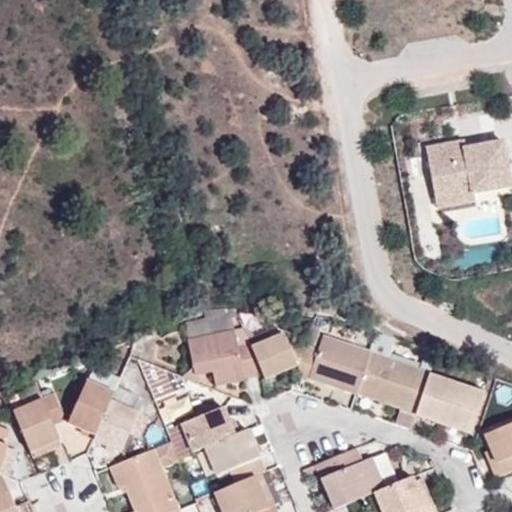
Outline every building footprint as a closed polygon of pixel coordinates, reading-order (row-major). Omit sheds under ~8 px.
[(471,189),(508,182),(500,137),(463,144),(453,146),(452,139),(424,144),(433,190),(470,183),(471,189)] [(462,137),(452,139),(453,146),(463,144),(462,137)] [(433,190),(435,202),(472,196),(471,189),(470,183),(433,190)] [(261,372),(251,347),(250,345),(238,347),(234,330),(187,340),(195,375),(213,372),(224,369),(227,384),(245,380),(244,375),(261,372)] [(299,364),(305,346),(287,340),(284,334),(251,347),(261,372),(264,378),(299,364)] [(370,352),(370,351),(322,335),(317,350),(305,346),(299,364),(295,376),(306,380),(307,378),(356,394),(370,352)] [(400,410),(416,416),(430,374),(430,372),(370,352),(356,394),(401,408),(400,410)] [(215,386),(227,384),(224,369),(213,372),(215,386)] [(430,374),(416,416),(472,435),(486,392),(430,374)] [(110,400),(114,392),(88,381),(68,423),(82,429),(96,435),(110,400)] [(43,397),(38,384),(18,392),(24,407),(44,399),(43,397)] [(67,419),(56,392),(43,397),(44,399),(55,424),(67,419)] [(24,407),(15,411),(35,458),(49,452),(46,445),(61,439),(55,424),(44,399),(24,407)] [(96,435),(94,440),(108,446),(122,452),(139,413),(110,400),(96,435)] [(181,424),(192,452),(204,447),(239,433),(233,419),(231,420),(224,407),(181,424)] [(511,473),(511,423),(484,435),(491,450),(497,465),(492,467),(497,480),(511,473)] [(0,469),(8,445),(6,444),(11,430),(0,425),(0,469)] [(239,433),(204,447),(217,476),(230,471),(236,483),(255,475),(260,473),(266,471),(248,429),(239,433)] [(49,452),(64,445),(61,439),(46,445),(49,452)] [(162,468),(180,460),(178,458),(172,441),(154,449),(162,468)] [(356,448),(315,465),(334,509),(353,501),(374,492),(386,488),(382,479),(372,458),(361,461),(356,448)] [(134,511),(172,511),(179,509),(177,504),(162,468),(154,449),(110,467),(119,488),(126,485),(136,511),(134,511)] [(485,453),(492,467),(497,465),(491,450),(485,453)] [(381,454),(372,458),(382,479),(391,476),(381,454)] [(271,511),(277,511),(260,473),(255,475),(271,511)] [(9,492),(1,474),(0,474),(0,483),(4,493),(9,492)] [(236,483),(214,493),(221,511),(271,511),(255,475),(236,483)] [(415,481),(413,477),(386,488),(374,492),(382,511),(436,511),(422,478),(415,481)] [(0,511),(10,508),(15,506),(9,492),(4,493),(0,483),(0,511)] [(179,509),(197,502),(196,499),(195,497),(177,504),(179,509)]
